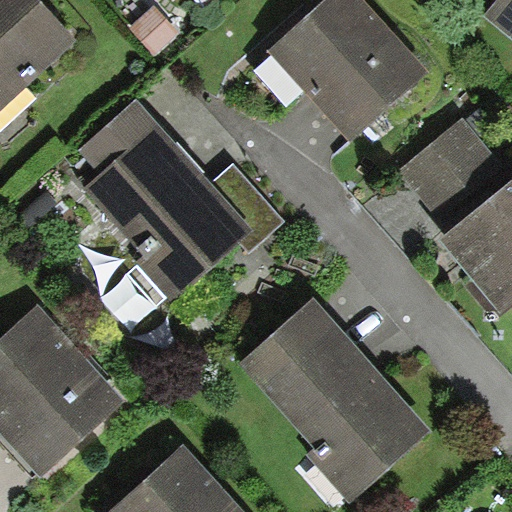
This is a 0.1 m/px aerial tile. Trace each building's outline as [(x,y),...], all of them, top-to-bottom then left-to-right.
[(35,0),(0,0),(0,114),(77,46),(35,0)] [(334,0),(314,18),(271,56),(351,145),(427,76),(358,0),(334,0)] [(511,0),(504,0),(487,20),(511,41),(511,0)] [(98,183),(84,195),(176,301),(244,242),(251,249),(280,225),(232,170),(211,189),(139,106),(77,158),(98,183)] [(463,124),(403,172),(441,218),(500,170),(463,124)] [(511,189),(492,206),(445,244),(504,317),(511,310),(511,189)] [(0,435),(42,484),(130,408),(88,360),(41,306),(0,342),(0,435)] [(314,306),(243,367),(317,453),(312,457),(350,501),(426,436),(370,371),(314,306)] [(152,481),(116,511),(234,511),(183,453),(152,481)]
